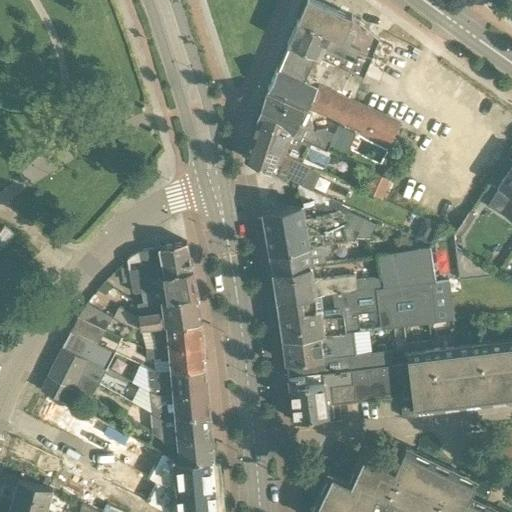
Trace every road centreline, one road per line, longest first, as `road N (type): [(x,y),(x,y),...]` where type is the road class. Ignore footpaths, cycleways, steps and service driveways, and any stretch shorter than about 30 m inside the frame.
road 1 (residential): [(0,415),(38,328),(74,277),(129,222),(204,190)]
road 2 (secondary): [(146,0),(204,190)]
road 3 (secondary): [(227,250),(255,445)]
road 4 (secondary): [(223,187),(208,102),(176,0)]
road 5 (residential): [(432,425),(255,445)]
